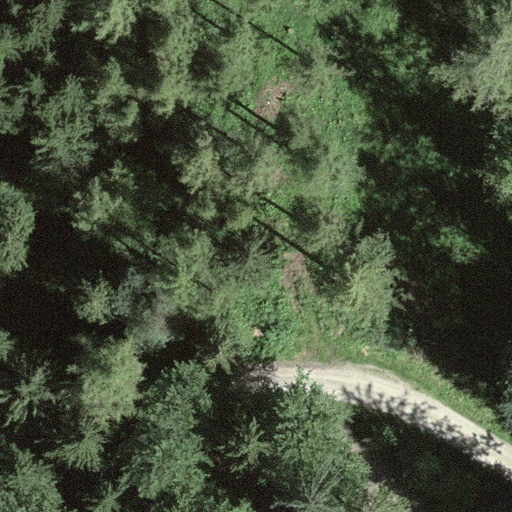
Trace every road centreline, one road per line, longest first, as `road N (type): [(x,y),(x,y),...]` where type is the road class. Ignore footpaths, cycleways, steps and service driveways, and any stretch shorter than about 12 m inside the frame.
road 1 (track): [(0,421),(126,380),(271,375),(362,387),(511,462)]
road 2 (track): [(271,375),(378,469),(405,511)]
